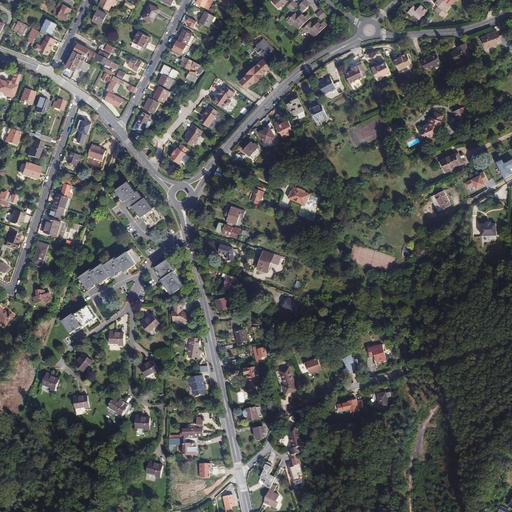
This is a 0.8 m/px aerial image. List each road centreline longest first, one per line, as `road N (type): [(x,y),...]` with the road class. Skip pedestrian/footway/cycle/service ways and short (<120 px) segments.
road 1 (tertiary): [(183,208),(239,472)]
road 2 (track): [(123,134),(34,374)]
road 3 (residential): [(78,92),(11,290),(0,283)]
road 4 (tertiary): [(202,176),(290,78),(362,36)]
road 5 (residential): [(239,472),(266,449),(281,413),(410,369)]
road 6 (residential): [(118,129),(186,0)]
road 7 (tertiary): [(511,14),(454,32),(377,33)]
